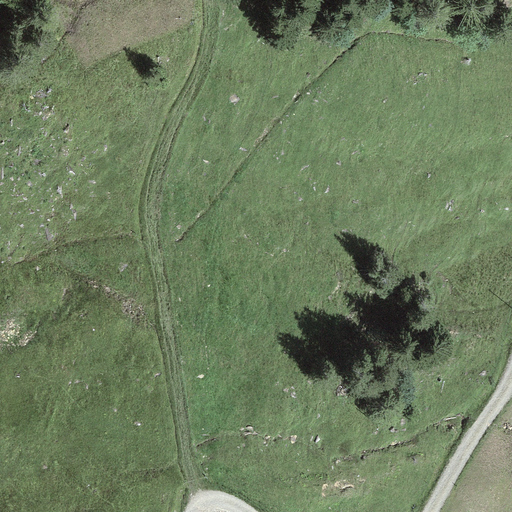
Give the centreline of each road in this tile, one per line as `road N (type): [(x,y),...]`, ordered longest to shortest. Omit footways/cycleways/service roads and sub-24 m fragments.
road 1 (track): [(199,509),(148,203),(171,124),(202,65),(211,0)]
road 2 (track): [(430,511),(511,378)]
